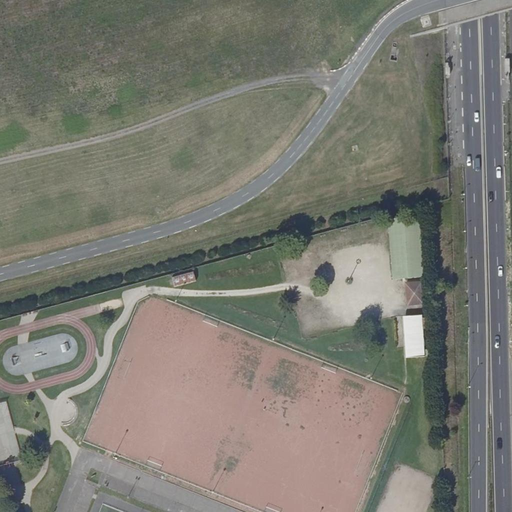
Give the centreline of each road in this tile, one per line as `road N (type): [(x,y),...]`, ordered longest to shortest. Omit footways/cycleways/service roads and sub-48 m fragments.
road 1 (trunk): [(504,511),(490,0)]
road 2 (trunk): [(469,0),(479,511)]
road 3 (track): [(348,83),(258,83),(128,133),(0,162)]
road 4 (track): [(288,286),(135,297),(95,377),(55,410),(58,433),(84,457)]
